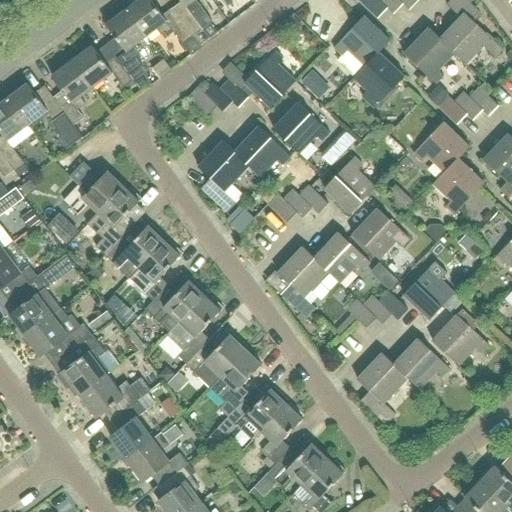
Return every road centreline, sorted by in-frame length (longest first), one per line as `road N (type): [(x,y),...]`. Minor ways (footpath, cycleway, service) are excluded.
road 1 (residential): [(280,0),(140,111),(141,145),(405,489)]
road 2 (residential): [(405,489),(511,416)]
